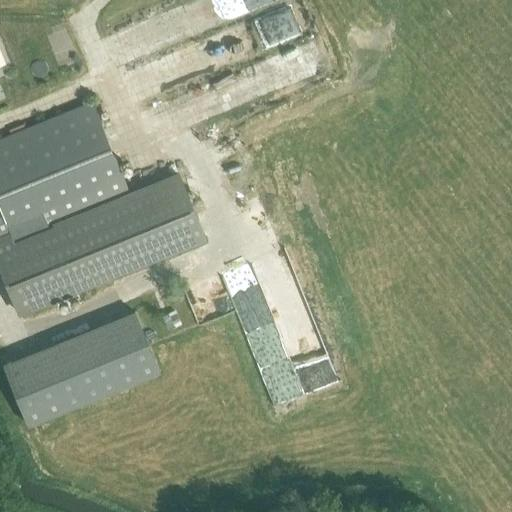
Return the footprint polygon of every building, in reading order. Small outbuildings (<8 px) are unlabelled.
[(200,0),(146,20),(156,47),(281,0),(200,0)] [(274,42),(301,28),(291,8),(264,21),(274,42)] [(242,73),(251,98),(326,72),(318,47),(242,73)] [(92,102),(0,138),(0,207),(1,210),(0,210),(0,268),(18,312),(204,237),(179,175),(130,194),(92,102)] [(171,370),(146,310),(16,363),(40,423),(171,370)]
